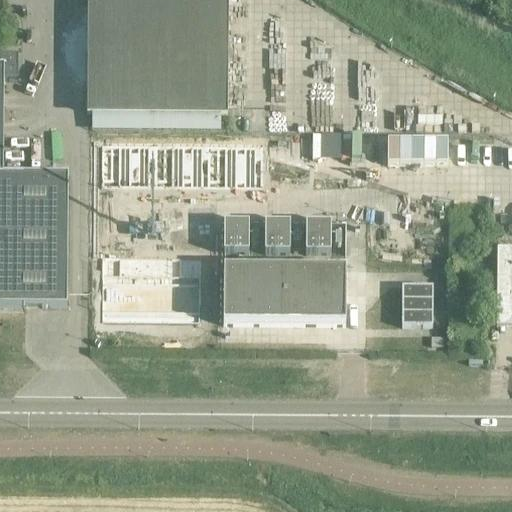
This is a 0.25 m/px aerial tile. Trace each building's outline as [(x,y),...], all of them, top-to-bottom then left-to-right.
[(227,116),(228,0),(87,0),(86,115),(227,116)] [(0,309),(67,310),(68,178),(46,178),(3,177),(0,177),(0,309)] [(249,256),(249,227),(249,226),(224,226),(224,256),(249,256)] [(290,257),(290,227),(290,226),(265,226),(265,256),(290,257)] [(330,257),(331,227),(306,227),(305,257),(330,257)] [(511,251),(497,251),(496,330),(511,329),(511,251)] [(345,329),(346,273),(224,272),(223,328),(345,329)] [(402,330),(433,330),(433,290),(402,289),(402,330)]
